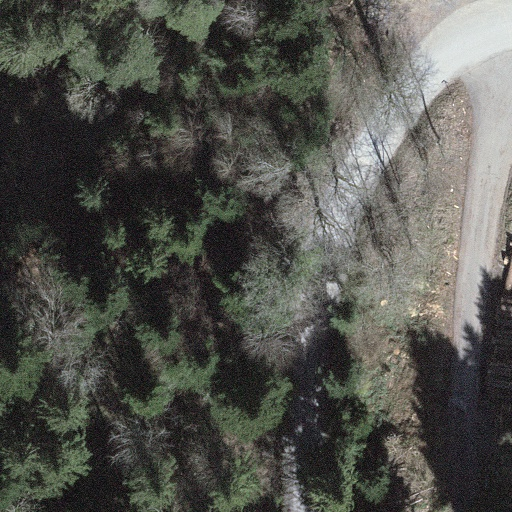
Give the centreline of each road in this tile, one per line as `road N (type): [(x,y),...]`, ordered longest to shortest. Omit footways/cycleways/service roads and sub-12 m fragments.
road 1 (track): [(474,511),(465,455),(494,26)]
road 2 (track): [(427,71),(354,155),(319,254),(314,511)]
